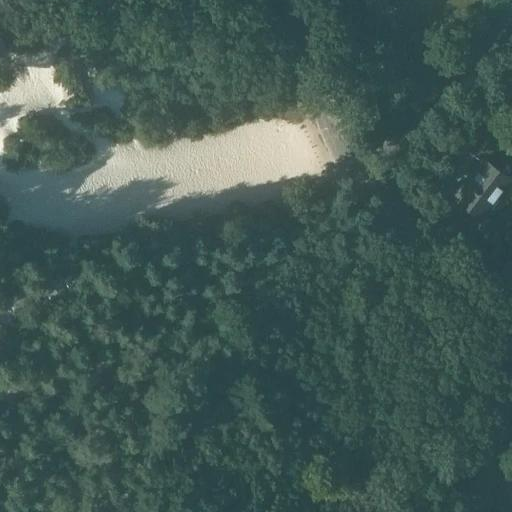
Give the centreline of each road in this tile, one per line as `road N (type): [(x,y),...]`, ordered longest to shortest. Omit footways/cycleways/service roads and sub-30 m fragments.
road 1 (residential): [(359,177),(511,16)]
road 2 (residential): [(359,177),(511,328)]
road 3 (residential): [(293,0),(322,117),(359,177)]
